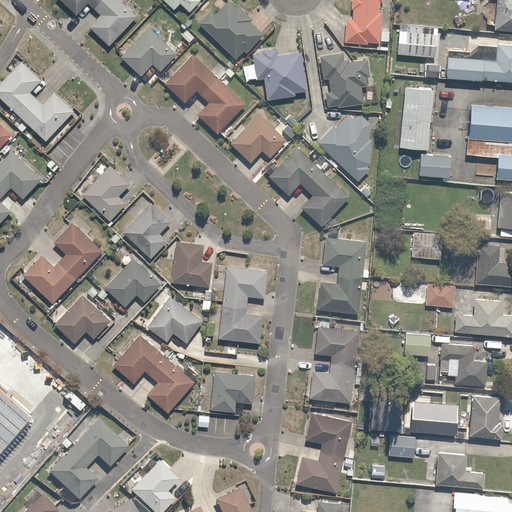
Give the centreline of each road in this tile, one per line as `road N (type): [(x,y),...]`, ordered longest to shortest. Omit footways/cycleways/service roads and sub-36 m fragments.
road 1 (residential): [(287,253),(233,244),(201,225),(161,188),(133,150),(127,125)]
road 2 (residential): [(138,115),(175,123),(281,221),(287,253)]
road 3 (residential): [(160,430),(0,300)]
road 4 (residential): [(287,253),(264,438)]
road 5 (residential): [(0,262),(113,119)]
road 6 (residential): [(30,11),(119,98)]
